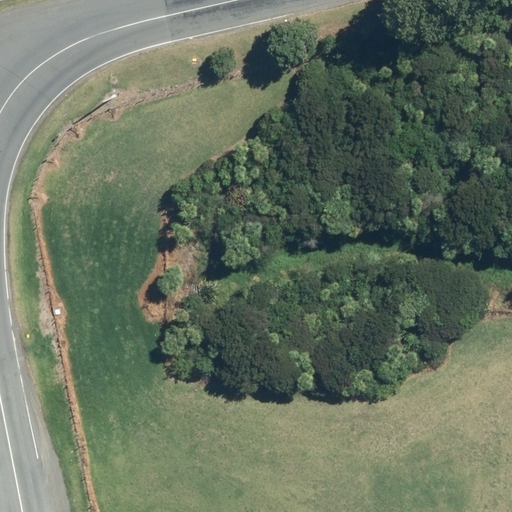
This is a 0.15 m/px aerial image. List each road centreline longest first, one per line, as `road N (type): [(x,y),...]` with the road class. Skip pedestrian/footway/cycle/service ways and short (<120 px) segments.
road 1 (tertiary): [(0,96),(61,42),(228,0)]
road 2 (tertiary): [(30,511),(0,333)]
